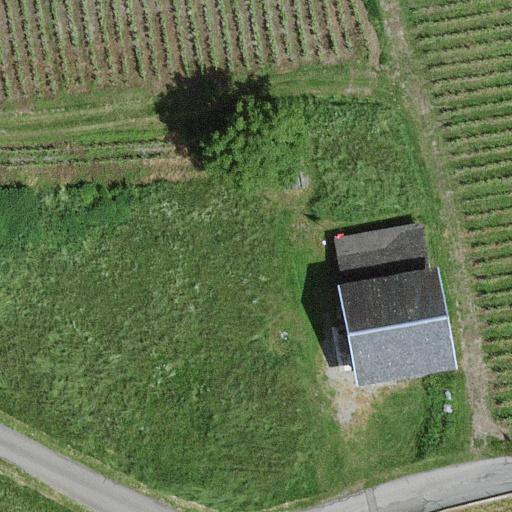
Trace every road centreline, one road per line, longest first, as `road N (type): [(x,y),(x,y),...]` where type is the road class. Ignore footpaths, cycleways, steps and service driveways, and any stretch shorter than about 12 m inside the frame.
road 1 (unclassified): [(511,474),(355,511)]
road 2 (unclassified): [(0,440),(139,511)]
